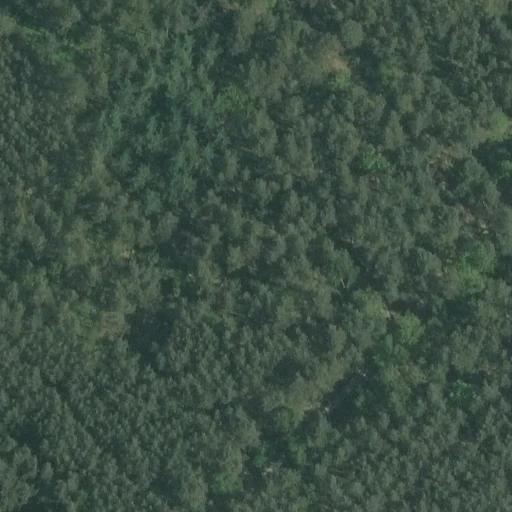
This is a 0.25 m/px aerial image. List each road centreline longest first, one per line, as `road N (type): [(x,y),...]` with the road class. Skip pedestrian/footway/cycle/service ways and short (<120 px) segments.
road 1 (track): [(234,511),(390,335)]
road 2 (track): [(390,335),(483,228)]
